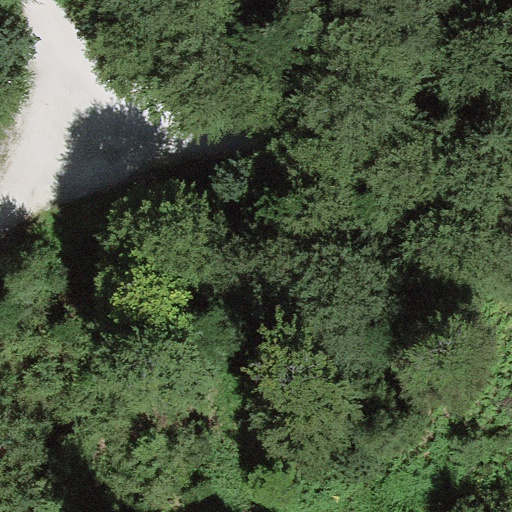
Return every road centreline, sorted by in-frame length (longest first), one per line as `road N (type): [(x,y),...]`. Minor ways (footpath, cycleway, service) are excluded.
road 1 (track): [(511,22),(191,148),(92,140),(58,81),(37,0)]
road 2 (track): [(92,140),(0,232)]
